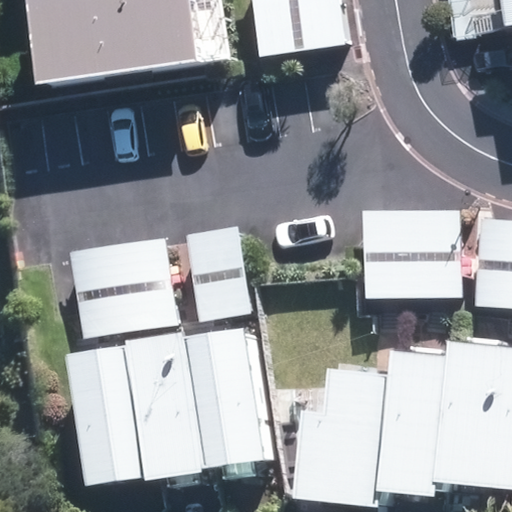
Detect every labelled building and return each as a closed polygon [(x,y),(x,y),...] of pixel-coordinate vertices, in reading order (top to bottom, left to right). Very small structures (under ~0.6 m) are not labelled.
[(235,0),(69,0),(81,82),(244,59),(235,0)] [(351,0),(266,0),(276,65),(359,53),(351,0)] [(383,212),(379,300),(472,303),(475,216),(383,212)] [(511,220),(492,220),(487,308),(511,309),(511,220)] [(253,228),(200,235),(212,322),(265,315),(253,228)] [(175,243),(85,257),(98,341),(188,327),(175,243)] [(111,494),(173,484),(231,475),(287,466),(267,335),(211,344),(210,340),(151,349),(90,358),(111,494)] [(378,511),(403,511),(404,500),(462,504),(464,488),(511,491),(511,355),(473,352),(473,365),(415,361),(413,380),(354,376),(351,420),(325,418),(318,508),(378,511)]
